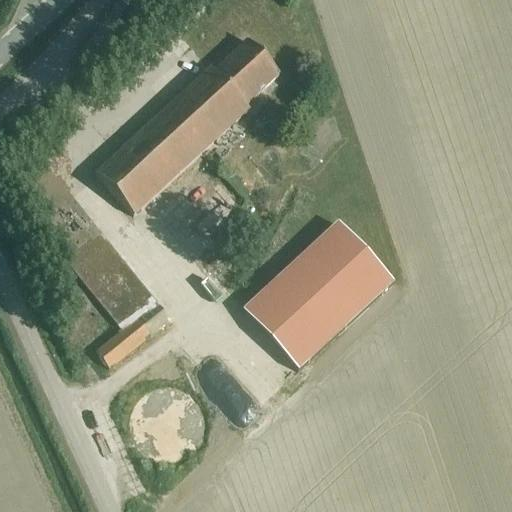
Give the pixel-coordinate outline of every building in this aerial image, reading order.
[(94,177),(133,220),(247,114),(243,110),(276,79),(244,45),(212,76),(208,72),(94,177)] [(200,159),(150,212),(167,228),(185,209),(192,215),(224,181),(200,159)] [(241,315),(296,374),(391,286),(336,227),(241,315)] [(64,263),(120,333),(155,307),(98,236),(64,263)] [(155,307),(120,333),(93,354),(107,372),(168,324),(155,307)]
